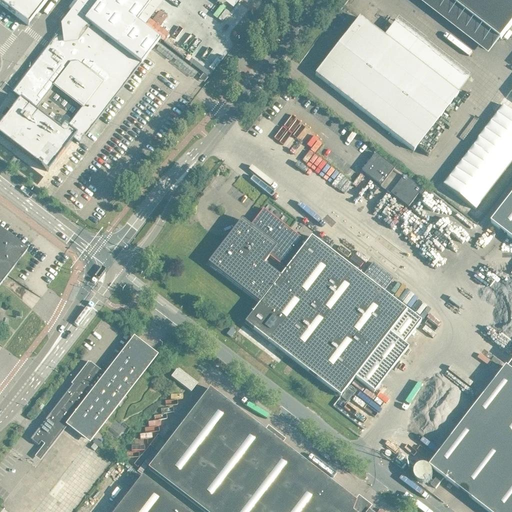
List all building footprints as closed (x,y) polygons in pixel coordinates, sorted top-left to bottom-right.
[(0,0),(0,6),(28,28),(49,0),(0,0)] [(0,135),(48,172),(73,140),(79,145),(141,65),(160,40),(144,28),(136,22),(152,0),(100,0),(84,21),(88,24),(80,34),(74,35),(73,32),(65,33),(66,36),(62,36),(56,37),(12,93),(20,99),(11,112),(10,113),(7,111),(3,116),(6,118),(5,119),(0,125),(0,135)] [(511,0),(449,0),(500,40),(511,24),(511,0)] [(457,95),(384,37),(359,18),(315,76),(413,152),(457,95)] [(511,112),(504,106),(442,186),(474,210),(511,162),(511,112)] [(375,155),(361,172),(380,187),(394,169),(375,155)] [(394,169),(380,187),(390,195),(408,209),(418,196),(421,198),(425,193),(404,177),(394,169)] [(511,197),(491,224),(511,239),(511,197)] [(230,235),(207,264),(259,305),(244,324),(245,325),(340,398),(355,378),(374,393),(408,348),(404,345),(421,323),(406,312),(382,293),(388,285),(392,280),(392,279),(373,264),(362,277),(359,275),(311,238),(306,243),(288,229),(283,226),(278,222),(267,213),(263,210),(261,212),(251,225),(250,227),(241,220),(235,229),(230,235)] [(0,285),(26,252),(0,231),(0,285)] [(444,253),(449,247),(442,241),(437,246),(444,253)] [(124,396),(154,357),(133,341),(106,377),(104,376),(105,375),(94,366),(34,444),(42,450),(45,446),(48,449),(48,450),(48,451),(49,452),(50,452),(51,452),(51,451),(52,451),(52,450),(70,426),(90,441),(117,405),(121,408),(128,399),(124,396)] [(511,511),(511,371),(507,368),(430,467),(487,511),(511,511)] [(176,371),(171,378),(189,392),(191,393),(196,386),(195,385),(176,371)] [(326,417),(346,433),(356,422),(336,405),(326,417)] [(432,478),(433,475),(432,472),(431,469),(429,467),(426,466),(423,466),(421,466),(418,467),(416,469),(415,472),(414,475),(415,478),(416,480),(418,482),(421,484),(423,484),(426,484),(429,482),(431,480),(432,478)] [(436,489),(444,479),(439,475),(431,485),(436,489)] [(165,511),(174,501),(142,477),(114,511),(165,511)] [(187,511),(174,501),(165,511),(187,511)]
